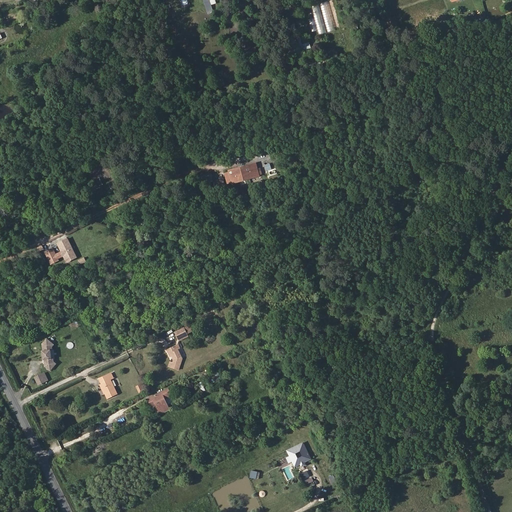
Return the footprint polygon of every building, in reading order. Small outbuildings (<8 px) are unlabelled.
[(203,0),(207,12),(212,11),(209,0),(203,0)] [(227,185),(264,176),(261,167),(259,168),(258,163),(224,171),(227,185)] [(67,239),(57,244),(65,262),(75,257),(67,239)] [(56,258),(52,250),(45,254),(48,262),(56,258)] [(175,331),(178,338),(188,333),(185,327),(175,331)] [(55,345),(47,338),(43,344),(44,350),(43,351),(44,360),(45,360),(46,360),(47,363),(45,363),(46,366),(51,371),(54,367),(51,364),(53,362),(52,359),(51,350),(53,350),(53,347),(55,345)] [(183,356),(177,345),(168,349),(172,357),(173,356),(175,361),(171,360),(169,366),(179,369),(183,356)] [(43,374),(35,378),(39,385),(46,382),(43,374)] [(107,393),(105,394),(108,400),(118,394),(111,379),(103,383),(107,393)] [(199,383),(202,391),(209,389),(205,380),(199,383)] [(154,397),(160,411),(166,408),(162,399),(172,395),(170,390),(154,397)] [(157,412),(160,411),(154,397),(151,399),(157,412)] [(302,467),(306,465),(305,462),(312,459),(305,442),(287,449),(295,467),(301,464),(302,467)] [(259,479),(261,472),(252,470),(250,477),(259,479)] [(307,485),(314,481),(312,477),(305,480),(307,485)]
